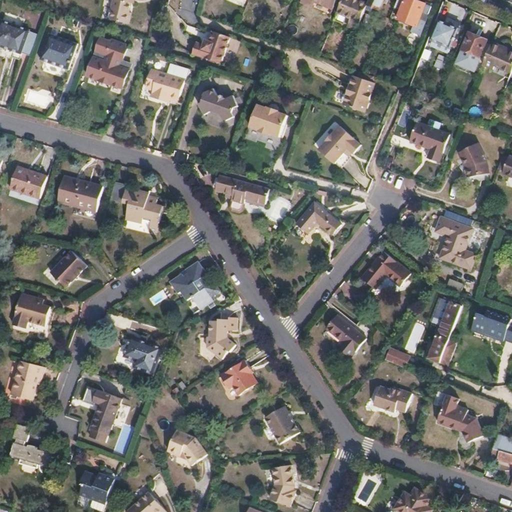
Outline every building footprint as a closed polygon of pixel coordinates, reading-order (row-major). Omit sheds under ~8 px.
[(113,9),(111,20),(129,24),(131,12),(129,12),(131,0),(114,0),(112,8),(113,9)] [(303,0),(303,1),(314,6),(316,1),(333,9),(336,0),(303,0)] [(341,6),(335,20),(340,22),(341,21),(358,28),(366,9),(368,3),(369,0),(361,0),(365,2),(363,6),(351,1),(347,9),(341,6)] [(369,0),(368,3),(374,6),(381,9),(384,0),(369,0)] [(397,0),(394,8),(401,11),(398,18),(416,26),(414,32),(421,34),(432,7),(416,0),(397,0)] [(316,1),(314,6),(331,14),(333,9),(316,1)] [(382,15),(378,27),(384,30),(388,18),(382,15)] [(440,20),(432,39),(450,47),(460,24),(448,19),(446,23),(440,20)] [(22,54),(30,57),(39,33),(30,30),(2,20),(0,26),(0,46),(14,51),(22,54)] [(197,42),(194,54),(222,63),(230,37),(214,31),(210,41),(207,40),(205,45),(197,42)] [(51,33),(42,59),(70,69),(79,43),(51,33)] [(471,33),(464,49),(472,53),(481,56),(487,40),(471,33)] [(101,37),(87,74),(121,86),(128,68),(127,67),(129,60),(123,58),(127,46),(125,45),(125,43),(111,38),(111,40),(101,37)] [(511,51),(493,43),(483,64),(495,69),(496,66),(511,72),(511,51)] [(425,48),(421,62),(428,65),(433,51),(425,48)] [(472,53),(464,49),(459,62),(467,65),(472,53)] [(22,54),(14,51),(11,58),(19,60),(22,54)] [(152,96),(164,99),(165,96),(172,99),(179,101),(187,79),(160,71),(158,77),(150,75),(147,86),(155,89),(152,96)] [(369,74),(360,71),(358,77),(354,76),(348,93),(345,93),(344,94),(342,99),(343,101),(345,102),(344,103),(365,111),(375,84),(372,82),(374,76),(369,74)] [(206,116),(209,114),(213,112),(224,116),(226,120),(229,122),(238,117),(236,113),(238,107),(240,105),(235,97),(229,101),(218,97),(215,90),(206,95),(205,98),(205,99),(202,106),(201,107),(206,116)] [(258,104),(250,126),(260,129),(259,131),(270,134),(271,133),(280,136),(288,115),(279,111),(279,110),(268,106),(268,107),(258,104)] [(418,121),(410,140),(431,148),(427,158),(438,162),(441,153),(443,154),(450,134),(418,121)] [(335,164),(344,154),(348,149),(352,153),(353,154),(361,145),(339,127),(319,150),(335,164)] [(480,142),(460,152),(468,167),(470,175),(490,170),(488,159),(480,142)] [(348,149),(344,154),(348,158),(352,153),(348,149)] [(19,168),(12,189),(42,199),(49,177),(19,168)] [(224,170),(222,176),(272,190),(273,184),(224,170)] [(272,190),(222,176),(218,191),(234,195),(233,200),(246,204),(247,199),(268,205),(272,190)] [(67,177),(60,201),(98,211),(105,187),(67,177)] [(112,198),(125,201),(129,187),(129,185),(115,182),(112,198)] [(129,187),(125,201),(132,203),(128,218),(143,222),(145,216),(154,219),(152,229),(159,232),(166,206),(160,204),(161,200),(151,197),(153,193),(129,187)] [(313,203),(295,225),(306,234),(316,222),(331,235),(340,224),(313,203)] [(442,219),(436,233),(451,238),(448,244),(446,244),(440,259),(471,270),(476,256),(464,251),(467,244),(469,244),(474,230),(442,219)] [(74,251),(54,272),(69,286),(89,265),(74,251)] [(383,252),(362,278),(375,289),(387,275),(401,287),(411,275),(383,252)] [(184,277),(171,285),(178,296),(182,293),(183,295),(188,302),(194,298),(202,310),(214,303),(212,299),(221,293),(210,275),(209,276),(201,263),(187,272),(189,275),(185,278),(184,277)] [(448,289),(462,291),(463,283),(450,280),(448,289)] [(451,302),(463,306),(466,297),(455,292),(451,302)] [(36,301),(38,297),(25,293),(15,323),(28,327),(31,320),(48,325),(54,306),(44,303),(36,301)] [(430,357),(448,365),(457,343),(450,340),(463,306),(451,302),(430,357)] [(511,325),(510,325),(511,319),(511,318),(488,311),(486,316),(478,313),(472,330),(504,341),(505,339),(511,342),(511,325)] [(362,320),(354,329),(337,316),(327,329),(342,342),(337,348),(351,360),(367,339),(375,330),(362,320)] [(209,337),(208,348),(222,359),(229,350),(231,352),(236,345),(227,336),(227,333),(228,333),(228,330),(237,330),(238,317),(229,317),(229,319),(219,319),(219,321),(211,320),(210,337),(209,337)] [(422,334),(425,326),(416,323),(413,331),(422,334)] [(132,338),(125,357),(137,362),(135,369),(154,375),(163,349),(132,338)] [(389,348),(385,358),(406,366),(410,356),(391,348),(391,349),(389,348)] [(246,361),(222,376),(230,389),(234,386),(240,396),(257,385),(252,376),(254,374),(246,361)] [(34,400),(38,385),(40,378),(44,379),(48,368),(23,362),(14,395),(34,400)] [(389,388),(382,406),(395,412),(397,407),(406,410),(412,392),(402,388),(400,392),(389,388)] [(93,430),(95,431),(108,436),(110,436),(123,400),(99,391),(98,393),(95,401),(95,403),(102,405),(93,430)] [(468,414),(470,409),(447,401),(439,421),(465,431),(470,442),(485,436),(477,418),(468,414)] [(269,416),(266,419),(281,444),(300,434),(285,407),(278,411),(275,407),(267,412),(269,416)] [(15,442),(12,455),(21,457),(20,460),(38,465),(39,462),(41,464),(46,472),(47,472),(52,452),(43,449),(42,451),(24,446),(26,440),(27,441),(31,428),(18,424),(15,437),(18,438),(17,443),(15,442)] [(180,430),(172,450),(187,458),(193,465),(208,456),(196,437),(180,430)] [(108,436),(95,431),(92,438),(106,443),(108,436)] [(493,449),(511,454),(511,438),(499,434),(493,449)] [(511,454),(493,449),(492,452),(495,452),(494,455),(500,457),(499,459),(511,462),(511,454)] [(277,485),(271,500),(292,508),(297,493),(295,492),(296,489),(293,466),(274,469),(277,485)] [(87,484),(83,495),(104,503),(107,505),(116,480),(101,475),(100,477),(88,473),(84,483),(87,484)] [(402,493),(393,511),(395,511),(430,511),(431,511),(427,507),(427,506),(431,500),(413,490),(408,497),(402,493)] [(164,511),(150,493),(127,511),(164,511)]
